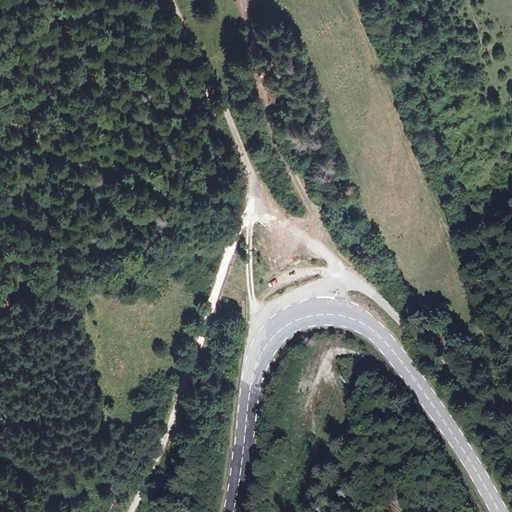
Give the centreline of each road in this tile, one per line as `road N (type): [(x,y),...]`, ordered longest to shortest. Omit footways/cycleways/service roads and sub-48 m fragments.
road 1 (track): [(257,204),(230,249),(169,428),(130,511)]
road 2 (track): [(338,270),(273,135),(260,62),(235,0)]
road 3 (unclassified): [(315,314),(327,284),(349,280),(371,292),(511,447)]
road 4 (secondary): [(499,511),(387,343),(354,319),(315,314)]
road 5 (track): [(0,157),(257,204)]
road 6 (track): [(414,378),(396,384),(341,352),(325,363),(360,511)]
road 7 (secondary): [(315,314),(280,329),(259,358),(230,511)]
road 8 (track): [(169,0),(238,143),(257,204)]
road 9 (track): [(257,204),(249,281),(259,358)]
road 10 (track): [(211,86),(128,0)]
